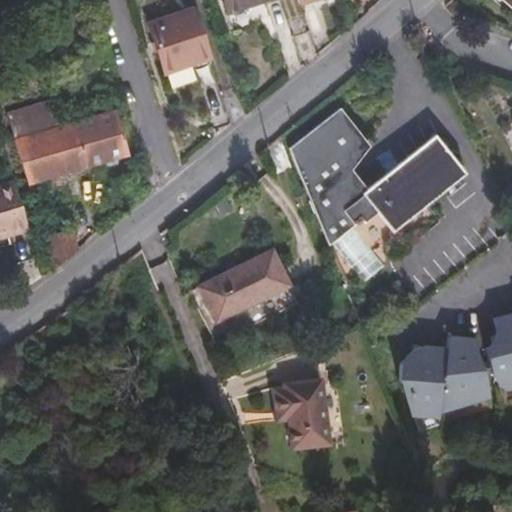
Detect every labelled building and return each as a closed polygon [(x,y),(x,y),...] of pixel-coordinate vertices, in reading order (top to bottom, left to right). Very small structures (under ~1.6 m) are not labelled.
[(225,0),(231,17),(279,0),(225,0)] [(195,65),(212,60),(196,13),(153,27),(168,70),(193,62),(195,65)] [(10,103),(18,131),(55,121),(47,93),(10,103)] [(57,127),(19,138),(31,180),(129,153),(116,111),(57,127)] [(287,145),(328,242),(349,226),(352,229),(359,224),(362,226),(374,216),(390,234),(461,176),(430,137),(364,191),(348,172),(366,149),(337,111),(287,145)] [(137,176),(118,182),(126,208),(146,202),(137,176)] [(31,232),(17,182),(0,187),(0,233),(7,232),(9,238),(31,232)] [(219,188),(196,208),(209,224),(232,204),(219,188)] [(46,236),(70,229),(66,219),(56,221),(49,196),(35,200),(46,236)] [(58,275),(80,257),(72,228),(70,229),(46,236),(56,269),(58,275)] [(7,232),(0,233),(0,240),(9,238),(7,232)] [(270,245),(196,275),(211,310),(284,281),(270,245)] [(511,322),(497,331),(511,358),(511,322)] [(511,358),(497,331),(468,347),(491,391),(511,379),(511,358)] [(474,399),(448,359),(422,375),(447,415),(474,399)] [(422,375),(395,391),(419,431),(447,415),(422,375)] [(270,390),(273,411),(284,411),(285,423),(288,451),(327,447),(318,381),(282,386),(282,389),(270,390)] [(284,411),(273,411),(275,424),(285,423),(284,411)] [(511,509),(511,497),(499,499),(501,511),(511,509)] [(498,511),(489,498),(476,506),(480,511),(498,511)]
